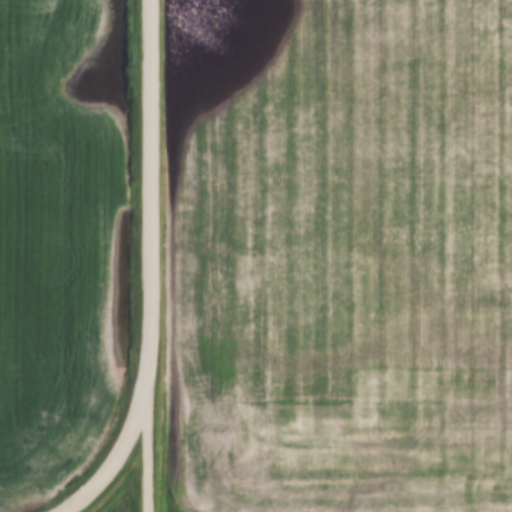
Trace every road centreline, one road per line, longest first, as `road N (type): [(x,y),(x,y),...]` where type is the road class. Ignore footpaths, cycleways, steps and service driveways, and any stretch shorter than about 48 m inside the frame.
road 1 (tertiary): [(148,375),(148,0)]
road 2 (tertiary): [(59,511),(112,461),(148,375)]
road 3 (residential): [(148,511),(148,375)]
